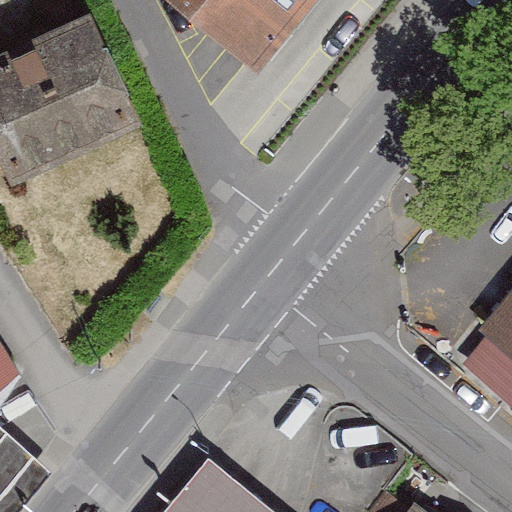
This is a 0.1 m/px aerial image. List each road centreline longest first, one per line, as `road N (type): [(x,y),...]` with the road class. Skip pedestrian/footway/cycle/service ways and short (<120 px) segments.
road 1 (residential): [(265,283),(511,481)]
road 2 (primary): [(297,242),(496,0)]
road 3 (residential): [(136,0),(209,153),(248,202),(297,242)]
road 4 (residential): [(0,281),(78,402),(131,445)]
road 5 (primary): [(131,445),(265,283)]
